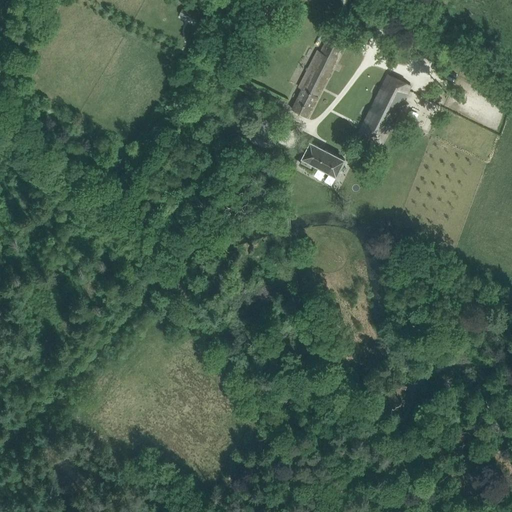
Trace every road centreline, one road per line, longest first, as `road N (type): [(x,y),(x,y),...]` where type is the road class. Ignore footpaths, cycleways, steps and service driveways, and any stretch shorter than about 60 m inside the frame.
road 1 (track): [(346,511),(167,262),(0,118)]
road 2 (unclassified): [(398,0),(361,67),(312,124),(193,58)]
